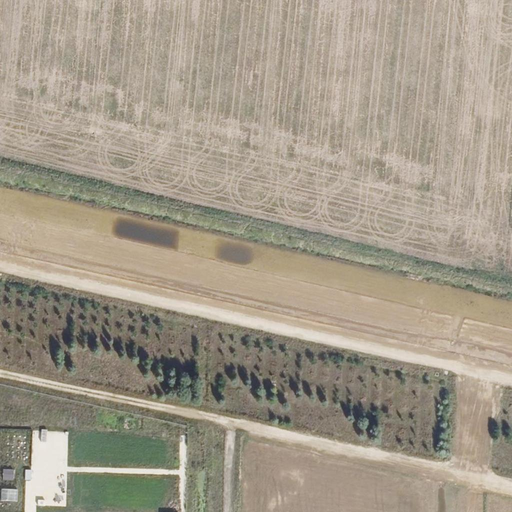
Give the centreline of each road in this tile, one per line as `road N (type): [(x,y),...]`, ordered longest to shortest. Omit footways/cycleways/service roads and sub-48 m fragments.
road 1 (track): [(0,372),(511,488)]
road 2 (track): [(0,266),(511,380)]
